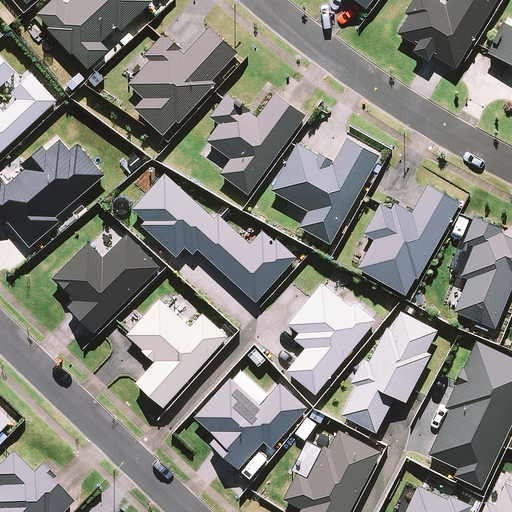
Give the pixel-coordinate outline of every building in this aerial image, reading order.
[(69,0),(65,4),(63,2),(60,0),(56,0),(50,6),(46,3),(34,14),(69,54),(73,51),(87,67),(106,50),(98,41),(119,23),(122,26),(150,1),(148,0),(69,0)] [(486,53),(511,65),(511,71),(511,72),(511,105),(511,107),(511,106),(511,28),(500,23),(486,53)] [(457,203),(427,185),(409,215),(382,199),(363,233),(373,239),(357,267),(404,294),(457,203)] [(233,222),(230,226),(256,240),(264,225),(226,205),(220,215),(233,222)] [(76,301),(68,308),(92,332),(158,267),(127,235),(103,259),(88,243),(53,277),(58,282),(76,301)] [(211,306),(186,283),(179,291),(183,294),(171,308),(192,326),(211,306)] [(275,298),(255,320),(261,326),(281,304),(275,298)] [(431,332),(403,318),(394,335),(390,333),(348,411),(372,424),(390,389),(401,395),(422,356),(419,354),(431,332)]
